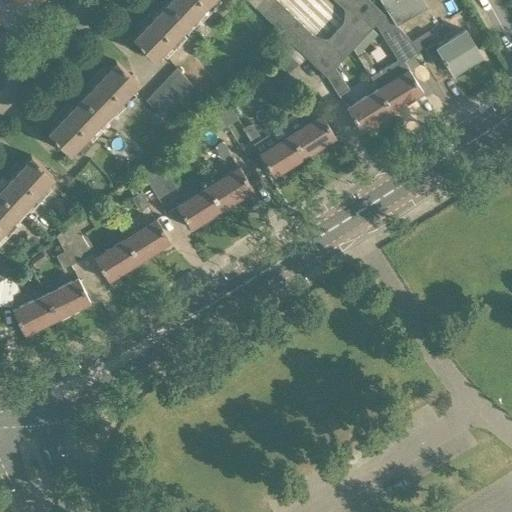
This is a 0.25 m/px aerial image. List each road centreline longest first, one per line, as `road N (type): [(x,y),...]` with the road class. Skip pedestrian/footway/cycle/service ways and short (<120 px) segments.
road 1 (tertiary): [(212,303),(511,120)]
road 2 (tertiary): [(212,303),(54,380),(17,389)]
road 3 (tertiary): [(40,417),(108,385),(212,303)]
road 4 (residential): [(108,0),(0,119)]
